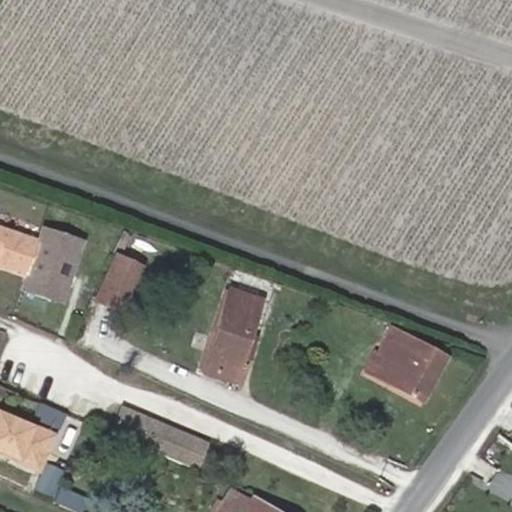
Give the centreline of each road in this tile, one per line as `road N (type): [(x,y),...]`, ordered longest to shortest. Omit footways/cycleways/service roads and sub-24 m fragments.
road 1 (residential): [(0,160),(511,341)]
road 2 (unknown): [(431,487),(98,336)]
road 3 (unclassified): [(511,58),(321,0)]
road 4 (tertiary): [(413,511),(511,374)]
